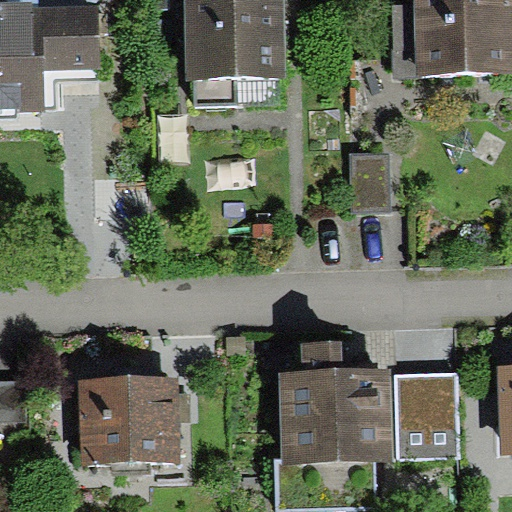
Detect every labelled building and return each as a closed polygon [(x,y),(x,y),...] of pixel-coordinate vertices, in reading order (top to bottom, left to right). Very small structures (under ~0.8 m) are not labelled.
[(421,0),(424,74),(511,72),(509,0),(421,0)] [(185,104),(270,100),(266,7),(181,11),(185,104)] [(80,88),(80,35),(0,35),(0,128),(24,129),(24,88),(80,88)] [(378,163),(347,164),(348,218),(379,217),(378,163)] [(496,471),(511,470),(511,383),(492,385),(496,471)] [(375,389),(268,390),(268,477),(375,477),(375,389)] [(155,400),(68,403),(70,484),(158,482),(155,400)]
